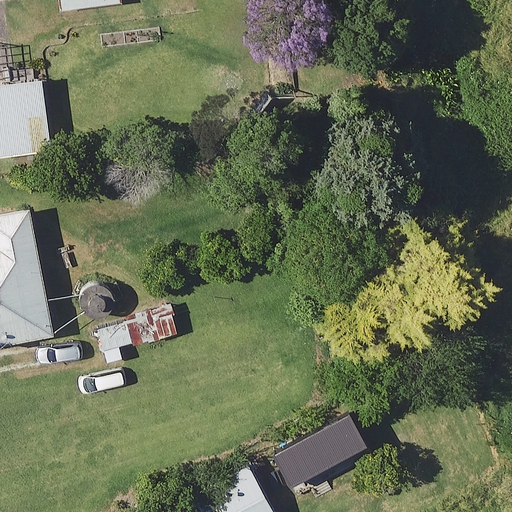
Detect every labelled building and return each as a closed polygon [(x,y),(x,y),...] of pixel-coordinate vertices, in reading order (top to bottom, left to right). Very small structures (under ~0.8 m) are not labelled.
[(0,76),(0,71),(0,149),(48,144),(40,71),(0,76)] [(0,335),(49,327),(26,200),(0,204),(0,335)] [(174,327),(166,298),(129,308),(137,337),(174,327)] [(134,342),(126,311),(90,321),(99,352),(134,342)] [(277,511),(248,458),(191,489),(203,511),(277,511)]
